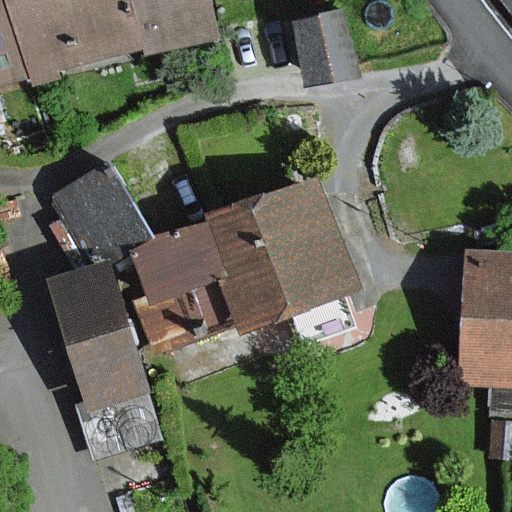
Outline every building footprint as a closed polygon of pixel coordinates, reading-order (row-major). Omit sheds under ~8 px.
[(0,0),(0,87),(26,81),(7,0),(0,0)] [(7,0),(26,81),(136,55),(217,39),(213,10),(210,0),(7,0)] [(352,73),(339,15),(294,25),(307,83),(352,73)] [(346,287),(310,187),(132,251),(152,308),(140,312),(155,356),(232,329),(346,287)] [(511,259),(460,258),(455,386),(511,388),(511,259)] [(129,387),(96,273),(52,285),(85,400),(129,387)]
